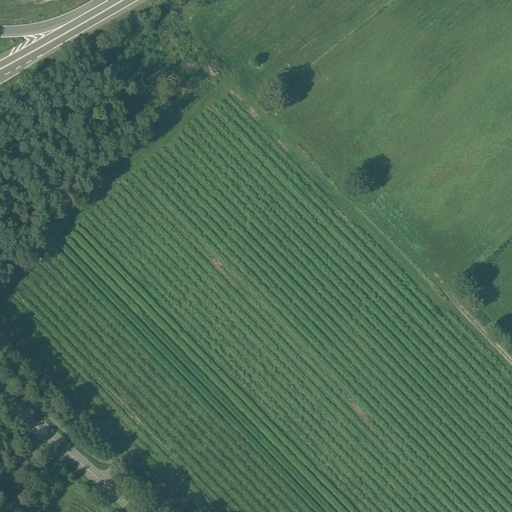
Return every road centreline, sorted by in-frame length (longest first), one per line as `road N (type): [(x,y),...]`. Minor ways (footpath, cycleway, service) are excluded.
road 1 (track): [(511,351),(356,189)]
road 2 (secondary): [(0,393),(136,511)]
road 3 (trunk): [(0,76),(136,0)]
road 4 (trunk): [(113,0),(0,61)]
